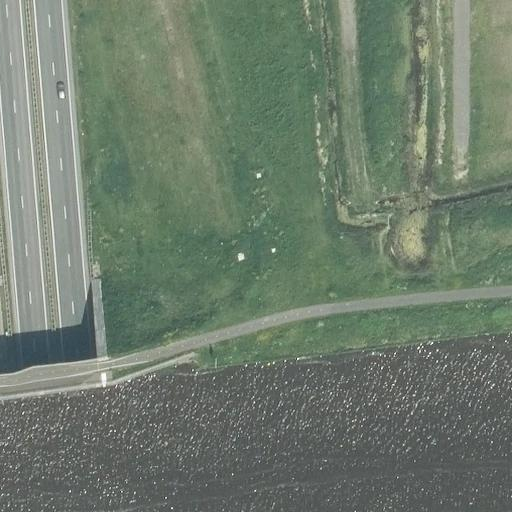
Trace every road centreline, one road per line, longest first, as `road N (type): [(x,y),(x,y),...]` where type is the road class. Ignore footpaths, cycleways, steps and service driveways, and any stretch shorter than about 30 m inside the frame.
road 1 (trunk): [(5,0),(47,511)]
road 2 (trunk): [(89,511),(47,0)]
road 3 (track): [(459,157),(459,0)]
